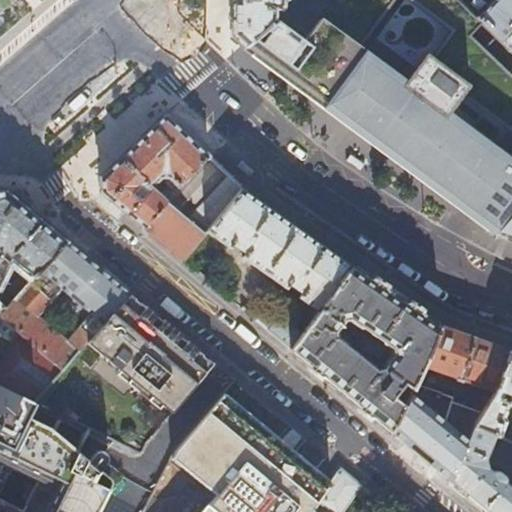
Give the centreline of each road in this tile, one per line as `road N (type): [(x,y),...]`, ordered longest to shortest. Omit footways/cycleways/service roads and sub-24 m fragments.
road 1 (residential): [(0,148),(446,511)]
road 2 (residential): [(511,300),(455,272),(320,180),(123,0)]
road 3 (tertiary): [(0,135),(123,0)]
